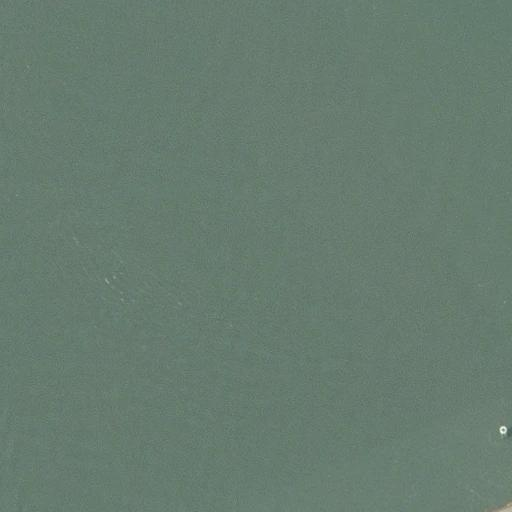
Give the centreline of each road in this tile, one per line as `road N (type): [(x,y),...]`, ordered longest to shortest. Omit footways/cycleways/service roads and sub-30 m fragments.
road 1 (motorway): [(511,89),(0,97)]
road 2 (motorway): [(0,158),(511,152)]
